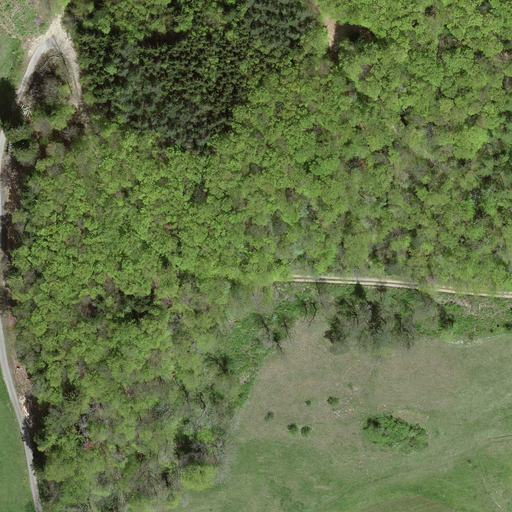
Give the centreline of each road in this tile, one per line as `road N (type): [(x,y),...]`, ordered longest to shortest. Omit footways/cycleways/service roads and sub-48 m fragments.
road 1 (track): [(50,41),(75,59),(94,155),(129,217),(195,270),(511,295)]
road 2 (track): [(511,205),(450,173),(395,130),(336,39),(349,24),(387,39),(511,47)]
road 3 (track): [(311,511),(364,485),(511,436)]
road 4 (track): [(39,511),(0,343)]
